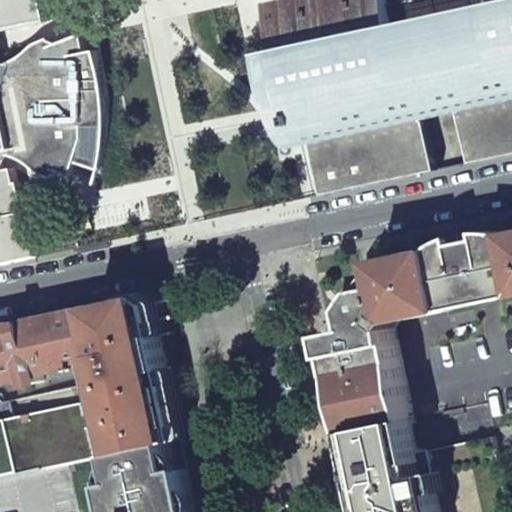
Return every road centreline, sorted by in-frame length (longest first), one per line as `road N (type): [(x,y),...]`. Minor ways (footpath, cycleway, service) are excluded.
road 1 (residential): [(309,511),(255,241)]
road 2 (residential): [(255,241),(511,188)]
road 3 (residential): [(0,295),(255,241)]
